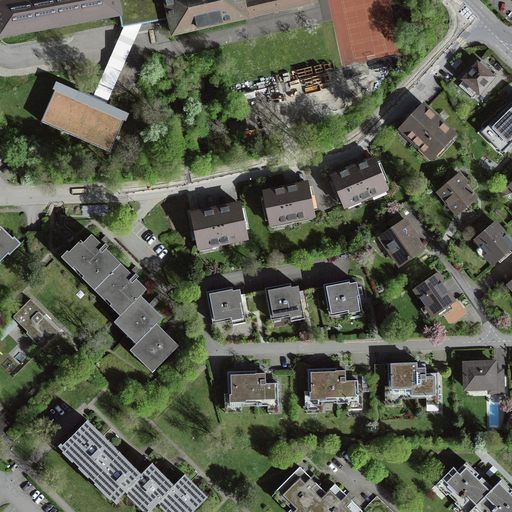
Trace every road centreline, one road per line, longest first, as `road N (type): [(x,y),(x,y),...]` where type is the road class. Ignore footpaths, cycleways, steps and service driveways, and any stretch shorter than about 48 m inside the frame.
road 1 (residential): [(478,18),(370,123),(330,146),(162,192),(0,200)]
road 2 (residential): [(217,351),(511,340)]
